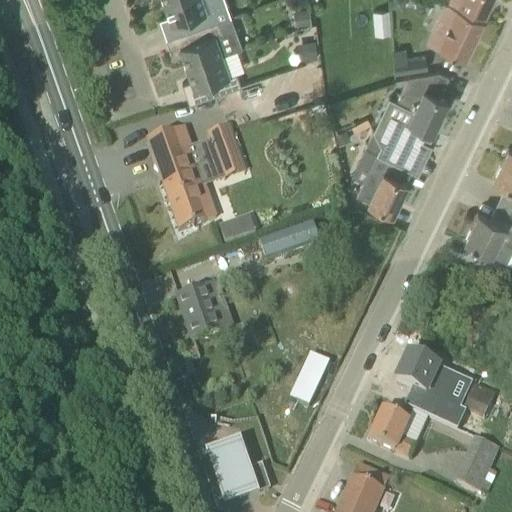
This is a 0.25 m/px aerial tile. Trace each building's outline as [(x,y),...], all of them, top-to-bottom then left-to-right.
[(167,39),(217,21),(213,8),(226,3),(225,0),(175,0),(165,4),(169,16),(160,19),(167,39)] [(483,20),(492,0),(446,0),(445,4),(484,21),(483,20)] [(484,21),(445,4),(427,42),(465,60),(484,21)] [(187,67),(222,55),(242,48),(231,17),(217,21),(167,39),(174,58),(182,55),(187,67)] [(230,75),(222,55),(187,67),(191,80),(182,83),(189,103),(241,85),(237,73),(230,75)] [(426,56),(407,59),(401,60),(402,73),(428,69),(426,56)] [(415,152),(427,127),(432,130),(446,100),(439,96),(449,75),(439,70),(410,75),(399,98),(397,102),(387,97),(371,130),(381,145),(384,138),(415,152)] [(243,164),(230,128),(206,136),(220,172),(243,164)] [(346,128),(337,133),(340,144),(351,138),(346,128)] [(179,233),(207,223),(215,220),(183,131),(147,144),(179,233)] [(377,152),(406,166),(413,152),(415,153),(416,152),(415,152),(384,138),(381,145),(377,152)] [(511,149),(509,148),(494,178),(506,185),(496,205),(511,212),(511,149)] [(400,179),(406,166),(377,152),(370,168),(357,194),(369,200),(368,200),(393,212),(407,182),(400,179)] [(511,212),(496,205),(504,209),(497,221),(478,212),(465,239),(471,242),(471,244),(475,246),(476,245),(495,254),(496,255),(507,261),(511,251),(511,212)] [(218,228),(224,246),(255,235),(249,218),(218,228)] [(311,228),(258,246),(265,264),(317,246),(311,228)] [(192,344),(219,334),(215,321),(227,317),(224,308),(216,285),(177,299),(192,344)] [(445,391),(451,378),(436,371),(436,370),(408,357),(396,383),(426,397),(430,384),(445,391)] [(308,365),(295,392),(303,396),(299,405),(308,409),(329,365),(320,361),(316,370),(308,365)] [(495,395),(472,384),(456,416),(480,428),(495,395)] [(411,459),(416,447),(401,440),(408,424),(382,413),(369,443),(392,454),(393,451),(411,459)] [(486,499),(497,476),(490,473),(499,452),(475,441),(455,485),(486,499)] [(226,511),(260,502),(240,447),(205,458),(224,511),(226,511)] [(376,511),(389,482),(358,468),(338,511),(376,511)] [(258,495),(268,491),(260,469),(250,472),(258,495)]
